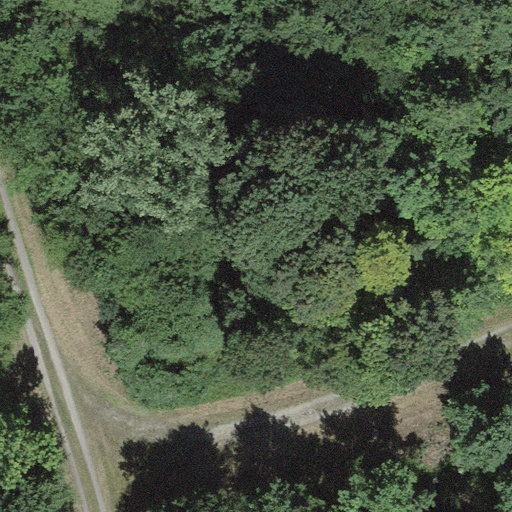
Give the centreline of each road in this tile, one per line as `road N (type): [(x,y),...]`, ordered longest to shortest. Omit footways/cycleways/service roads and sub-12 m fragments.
road 1 (track): [(511,336),(346,409),(234,436),(153,433),(58,379)]
road 2 (track): [(104,511),(58,379),(0,161)]
